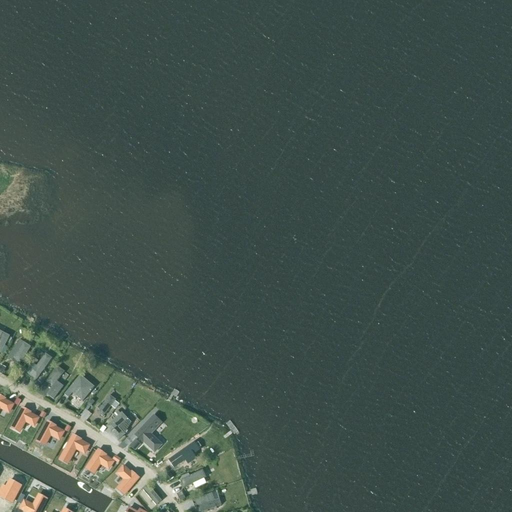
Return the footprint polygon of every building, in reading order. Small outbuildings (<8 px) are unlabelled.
[(0,352),(4,354),(7,348),(5,346),(10,336),(3,333),(0,331),(0,352)] [(13,359),(21,363),(31,347),(19,340),(14,348),(19,350),(13,359)] [(26,373),(36,381),(52,358),(45,354),(37,366),(32,364),(26,373)] [(57,367),(50,376),(46,382),(52,387),(47,394),(53,399),(63,387),(56,382),(64,372),(57,367)] [(68,390),(82,402),(94,387),(80,375),(68,390)] [(0,408),(9,413),(13,405),(4,401),(5,399),(0,396),(0,408)] [(97,412),(103,417),(111,407),(115,410),(119,405),(115,402),(116,400),(109,396),(97,412)] [(29,414),(30,413),(22,409),(12,429),(19,433),(25,422),(34,426),(38,419),(29,414)] [(116,418),(106,427),(118,440),(124,435),(118,427),(127,419),(122,413),(120,414),(116,418)] [(156,428),(160,424),(153,417),(136,435),(154,452),(161,445),(150,434),(155,429),(155,430),(157,428),(156,428)] [(55,426),(48,422),(37,442),(45,446),(50,435),(59,440),(63,432),(54,428),(55,426)] [(73,436),(60,460),(67,464),(75,449),(84,454),(88,446),(80,441),(80,440),(73,436)] [(134,450),(139,445),(135,441),(130,446),(134,450)] [(169,461),(174,468),(185,460),(188,464),(195,459),(187,448),(169,461)] [(98,451),(86,469),(93,474),(100,464),(108,469),(113,462),(104,457),(105,455),(98,451)] [(125,480),(117,490),(124,495),(138,478),(132,473),(131,474),(123,467),(117,474),(125,480)] [(180,481),(183,488),(206,478),(202,470),(189,476),(188,474),(182,477),(183,479),(180,481)] [(167,482),(173,478),(169,473),(164,477),(167,482)] [(3,486),(0,490),(0,497),(11,503),(21,486),(10,480),(6,488),(3,486)] [(155,492),(141,506),(146,511),(161,497),(155,492)] [(219,498),(213,500),(211,493),(194,500),(197,507),(199,506),(200,511),(203,511),(221,505),(219,498)] [(39,495),(33,506),(24,501),(20,509),(25,511),(39,511),(46,499),(39,495)] [(196,506),(194,499),(184,502),(186,509),(196,506)]
